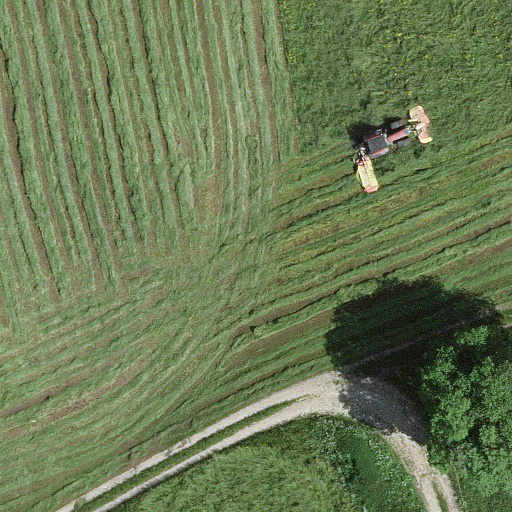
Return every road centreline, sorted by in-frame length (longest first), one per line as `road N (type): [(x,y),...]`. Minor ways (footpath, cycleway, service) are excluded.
road 1 (track): [(87,511),(283,407),(369,396),(411,418),(448,511)]
road 2 (track): [(369,396),(431,342),(511,317)]
